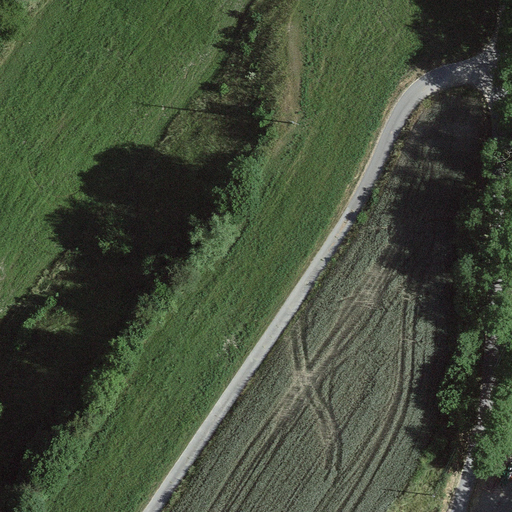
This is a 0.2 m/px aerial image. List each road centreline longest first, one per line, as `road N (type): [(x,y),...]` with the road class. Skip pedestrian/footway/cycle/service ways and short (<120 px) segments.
road 1 (track): [(502,72),(444,77),(412,100),(361,208),(160,511)]
road 2 (unclassified): [(511,13),(502,72),(493,371),(461,511)]
